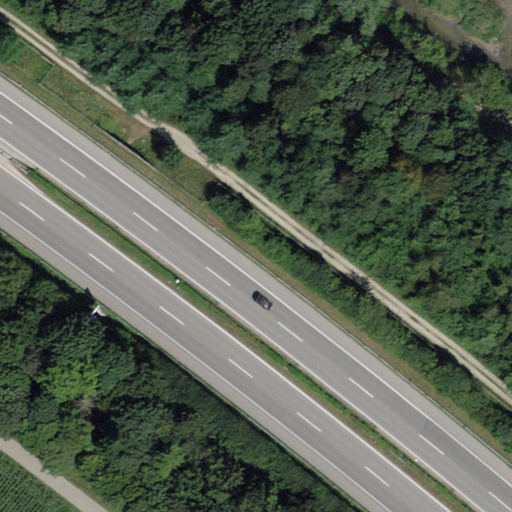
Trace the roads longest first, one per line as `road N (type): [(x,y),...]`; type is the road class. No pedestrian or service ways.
road 1 (motorway): [(511,511),(185,250),(0,119)]
road 2 (motorway): [(0,192),(417,511)]
road 3 (track): [(141,114),(511,412)]
road 4 (track): [(0,311),(141,114)]
road 5 (track): [(141,114),(0,16)]
